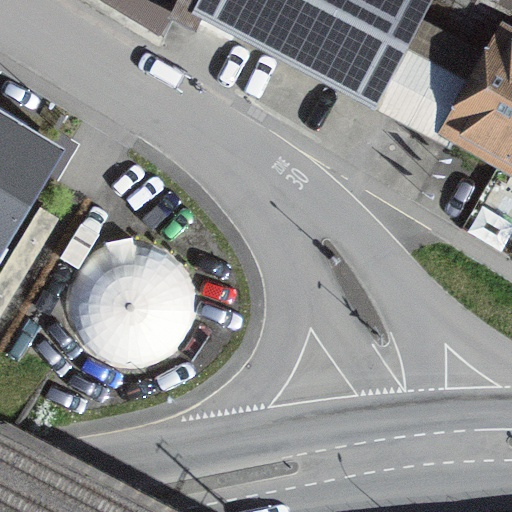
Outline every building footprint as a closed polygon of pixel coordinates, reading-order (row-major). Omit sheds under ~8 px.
[(203,14),(372,101),(425,0),(101,0),(155,32),(170,11),(196,25),(203,14)] [(511,0),(425,0),(372,101),(449,141),(455,129),(505,40),(507,41),(511,33),(511,0)] [(511,43),(507,41),(505,40),(455,129),(511,160),(511,43)] [(0,256),(65,149),(0,109),(0,256)] [(194,319),(195,297),(189,277),(176,259),(158,247),(138,241),(116,242),(96,251),(80,265),(70,284),(66,305),(69,325),(79,344),(94,358),(113,367),(134,370),(155,365),(173,354),(186,339),(194,319)]
